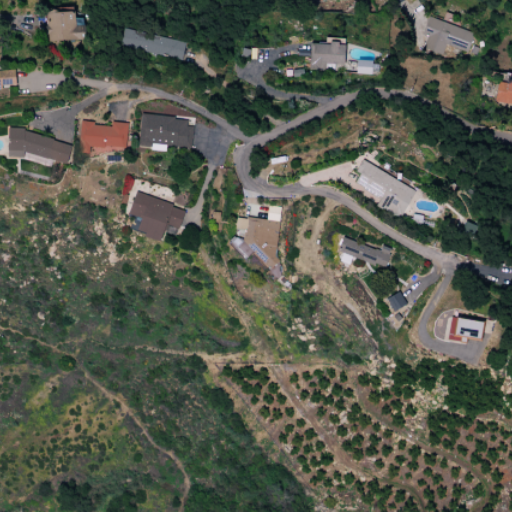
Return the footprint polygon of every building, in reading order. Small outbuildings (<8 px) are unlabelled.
[(47,14),(75,12),(76,27),(85,26),(86,41),(48,44),(47,14)] [(430,17),(423,36),(427,38),(423,49),(442,56),(447,45),(467,54),(475,34),(430,17)] [(125,29),(185,42),(181,61),(121,48),(125,29)] [(311,43),(330,45),(331,42),(339,43),(339,45),(346,46),(344,73),(310,72),(311,43)] [(358,60),(356,73),(380,76),(380,65),(373,64),(373,61),(358,60)] [(0,89),(17,89),(15,70),(0,70),(0,89)] [(499,82),(495,102),(511,105),(511,81),(508,81),(507,84),(499,82)] [(142,114),(139,146),(160,150),(161,146),(192,149),(194,123),(188,122),(188,118),(142,114)] [(82,121),(78,154),(90,155),(92,148),(105,148),(106,145),(127,148),(129,124),(112,122),(111,127),(94,125),(94,122),(82,121)] [(10,128),(9,158),(24,158),(25,152),(66,165),(72,146),(25,132),(25,128),(10,128)] [(364,160),(416,193),(399,220),(376,207),(379,200),(355,184),(361,175),(356,172),(364,160)] [(137,192),(129,215),(141,220),(140,225),(133,223),(131,229),(146,234),(145,237),(160,243),(166,225),(179,229),(185,212),(173,207),(173,205),(137,192)] [(212,212),(212,219),(220,220),(221,213),(212,212)] [(237,218),(246,220),(247,218),(279,223),(276,257),(279,260),(282,277),(273,283),(265,274),(269,271),(252,254),(247,259),(230,242),(235,237),(237,218)] [(343,238),(339,251),(386,269),(391,255),(392,251),(383,248),(381,252),(343,238)] [(399,293),(388,299),(395,312),(407,306),(399,293)] [(452,317),(449,335),(480,340),(483,322),(452,317)]
